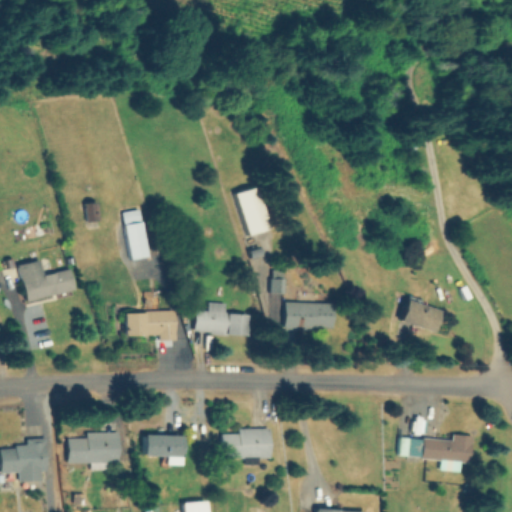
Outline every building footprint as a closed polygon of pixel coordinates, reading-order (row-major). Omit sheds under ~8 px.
[(408,92),(425,79),(411,62),(395,75),(408,92)] [(268,228),(246,235),(233,193),(254,186),(268,228)] [(98,219),(87,221),(85,204),(96,203),(98,219)] [(147,256),(130,259),(121,213),(138,209),(147,256)] [(38,259),(42,275),(68,268),(73,288),(25,301),(16,265),(38,259)] [(284,271),(282,293),(269,291),(271,270),(284,271)] [(410,296),(424,301),(422,306),(439,311),(432,332),(398,321),(405,299),(409,300),(410,296)] [(226,302),(225,312),(247,314),(245,335),(189,330),(191,308),(207,309),(208,301),(226,302)] [(332,303),(331,327),(313,327),(313,329),(284,329),(284,303),(332,303)] [(166,309),(168,338),(151,339),(151,333),(117,335),(116,311),(166,309)] [(269,428),(269,457),(256,457),(256,464),(243,464),(243,458),(220,458),(220,434),(237,434),(237,428),(269,428)] [(114,460),(114,466),(88,467),(88,461),(65,462),(64,439),(83,438),(83,432),(115,431),(116,459),(114,460)] [(471,437),(467,463),(460,462),(458,472),(437,469),(438,460),(396,454),(399,437),(421,440),(421,437),(450,441),(451,434),(471,437)] [(179,436),(179,465),(164,465),(164,456),(141,456),(141,435),(179,436)] [(40,469),(41,477),(15,479),(14,471),(0,471),(0,445),(26,444),(25,437),(46,436),(48,468),(40,469)] [(207,511),(180,511),(179,497),(205,494),(207,511)]
